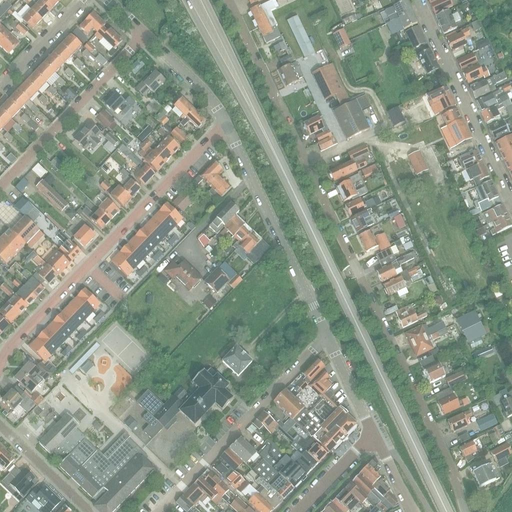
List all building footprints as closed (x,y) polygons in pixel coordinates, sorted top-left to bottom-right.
[(36,5),(31,10),(42,19),(51,10),(40,1),(39,0),(33,0),(33,1),(36,5)] [(58,0),(40,0),(51,10),(59,1),(58,0)] [(384,0),(379,3),(382,8),(391,4),(389,0),(384,0)] [(440,0),(430,5),(434,15),(452,7),(448,0),(440,0)] [(250,11),(258,27),(274,20),(270,12),(275,9),(271,1),(250,11)] [(393,8),(385,11),(390,22),(398,19),(411,13),(406,1),(393,7),(393,8)] [(0,10),(4,14),(11,7),(8,3),(1,10),(0,10)] [(42,19),(31,10),(27,5),(17,15),(22,20),(22,21),(32,30),(42,19)] [(454,23),(460,20),(457,14),(451,17),(448,11),(435,17),(443,35),(444,34),(457,29),(454,23)] [(15,12),(11,16),(19,24),(20,23),(22,21),(22,20),(17,15),(15,12)] [(93,28),(97,33),(102,27),(105,25),(93,13),(85,22),(80,28),(87,34),(93,28)] [(411,13),(398,19),(404,31),(417,25),(411,13)] [(287,22),(296,40),(306,35),(297,17),(287,22)] [(274,20),(258,27),(266,44),(281,37),(276,26),(277,26),(274,20)] [(18,26),(14,31),(17,34),(19,32),(23,36),(28,31),(20,23),(19,24),(18,26)] [(479,23),(471,26),(475,33),(482,30),(479,23)] [(0,44),(9,35),(0,26),(0,44)] [(405,32),(407,38),(420,32),(418,26),(405,32)] [(102,27),(97,33),(113,48),(108,53),(111,57),(119,49),(116,47),(122,41),(110,30),(108,32),(102,27)] [(76,29),(71,34),(77,40),(82,35),(76,29)] [(464,39),(470,36),(466,29),(460,32),(461,34),(457,36),(455,32),(445,37),(452,52),(467,45),(464,39)] [(343,30),(332,35),(339,50),(350,45),(348,42),(343,30)] [(410,43),(423,37),(420,32),(407,38),(410,43)] [(9,35),(0,44),(0,47),(8,55),(18,44),(9,35)] [(306,35),(296,40),(305,58),(315,53),(306,35)] [(70,36),(62,44),(72,55),(81,46),(78,44),(70,36)] [(423,37),(410,43),(413,49),(426,43),(423,37)] [(487,39),(481,42),(484,48),(490,45),(487,39)] [(83,47),(90,54),(95,49),(88,42),(87,44),(83,47)] [(279,44),(282,51),(287,49),(284,42),(279,44)] [(62,44),(53,54),(63,64),(72,55),(62,44)] [(96,60),(95,59),(85,50),(81,54),(91,64),(96,60)] [(416,56),(422,68),(423,68),(427,75),(438,70),(429,50),(416,56)] [(53,54),(45,62),(54,74),(63,64),(53,54)] [(472,54),(456,61),(467,85),(483,77),(484,79),(489,76),(485,68),(480,70),(478,65),(472,54)] [(279,61),(281,67),(293,61),(290,56),(279,61)] [(73,63),(79,69),(83,65),(77,59),(73,63)] [(45,62),(35,73),(45,83),(54,74),(45,62)] [(279,71),(286,87),(298,81),(298,80),(303,78),(296,63),(290,66),(279,71)] [(335,96),(340,107),(349,103),(331,66),(312,75),(325,101),(335,96)] [(74,74),(68,68),(64,73),(70,78),(74,74)] [(35,73),(27,82),(37,92),(45,83),(35,73)] [(137,88),(143,94),(149,88),(154,93),(164,81),(156,73),(150,79),(148,77),(137,88)] [(484,82),(469,89),(474,100),(495,90),(493,86),(495,85),(495,84),(506,79),(503,73),(486,81),(484,82)] [(55,82),(62,88),(66,83),(59,78),(55,82)] [(27,82),(18,91),(28,101),(37,92),(27,82)] [(501,87),(504,93),(511,90),(509,84),(501,87)] [(47,90),(53,97),(57,93),(51,87),(47,90)] [(428,103),(430,106),(440,102),(444,111),(455,106),(451,96),(446,87),(428,95),(431,102),(428,103)] [(69,89),(65,94),(72,101),(77,96),(69,89)] [(18,91),(8,101),(19,111),(28,101),(18,91)] [(500,91),(475,102),(480,113),(501,104),(499,100),(497,101),(495,97),(501,94),(500,91)] [(105,106),(113,113),(118,108),(124,115),(135,104),(126,96),(121,101),(116,95),(105,106)] [(349,103),(340,107),(341,108),(332,112),(337,122),(346,140),(370,129),(366,121),(361,111),(371,107),(366,95),(349,103)] [(499,98),(501,104),(509,100),(506,95),(499,98)] [(50,104),(42,96),(38,100),(45,107),(47,104),(48,105),(50,104)] [(181,117),(184,119),(194,110),(182,98),(175,106),(184,115),(181,117)] [(8,101),(0,109),(0,110),(10,120),(19,111),(8,101)] [(501,104),(480,113),(485,124),(499,118),(496,111),(503,108),(505,109),(510,118),(511,116),(511,105),(509,101),(501,104)] [(145,108),(153,116),(158,111),(150,103),(145,108)] [(29,109),(35,115),(39,111),(33,105),(29,109)] [(398,108),(387,113),(390,121),(393,127),(399,124),(404,122),(398,108)] [(457,109),(442,116),(456,147),(471,140),(464,124),(457,109)] [(0,110),(0,128),(1,129),(10,120),(0,110)] [(95,118),(107,129),(115,121),(103,110),(99,114),(95,118)] [(194,110),(184,119),(180,124),(183,127),(190,120),(198,129),(206,121),(194,110)] [(20,118),(35,132),(39,128),(24,114),(20,118)] [(150,117),(146,122),(153,129),(157,124),(150,117)] [(159,122),(163,127),(169,121),(164,117),(159,122)] [(316,138),(319,143),(332,137),(323,118),(319,120),(318,118),(304,124),(309,136),(322,130),(324,134),(316,138)] [(504,121),(488,128),(494,142),(510,134),(504,121)] [(11,128),(17,134),(22,129),(15,123),(11,128)] [(96,139),(101,134),(100,133),(89,123),(73,139),(85,149),(85,150),(89,146),(93,150),(101,143),(96,139)] [(170,134),(182,145),(188,140),(176,128),(173,131),(170,134)] [(165,141),(160,145),(172,156),(179,148),(160,130),(157,133),(165,141)] [(3,137),(9,142),(13,138),(7,133),(3,137)] [(104,137),(113,146),(118,142),(109,133),(104,137)] [(142,133),(137,139),(141,143),(147,138),(142,133)] [(332,137),(319,143),(317,144),(321,152),(338,144),(334,136),(332,137)] [(511,136),(496,144),(500,153),(511,147),(511,136)] [(146,140),(143,143),(148,148),(152,145),(146,140)] [(143,143),(139,147),(149,157),(145,161),(157,172),(164,164),(153,153),(152,152),(148,148),(143,143)] [(160,145),(153,153),(164,164),(172,156),(160,145)] [(348,154),(352,163),(356,171),(366,166),(362,157),(368,154),(365,146),(348,154)] [(511,147),(500,153),(504,162),(511,158),(511,147)] [(407,156),(412,166),(424,161),(419,151),(407,156)] [(143,169),(134,178),(143,186),(154,175),(131,153),(127,157),(137,167),(139,165),(143,169)] [(464,172),(468,170),(482,163),(477,153),(459,161),(464,172)] [(11,154),(6,159),(12,164),(16,159),(11,154)] [(68,170),(55,157),(51,162),(63,174),(68,170)] [(424,161),(412,166),(416,176),(428,170),(424,161)] [(208,193),(213,198),(217,194),(221,198),(231,188),(218,176),(223,171),(214,162),(201,177),(199,176),(190,185),(194,189),(203,180),(212,189),(208,193)] [(356,171),(352,163),(344,167),(344,166),(329,173),(330,176),(329,176),(331,180),(332,180),(334,182),(356,172),(356,171)] [(482,163),(468,170),(473,180),(475,179),(476,181),(478,180),(479,182),(489,178),(482,163)] [(361,171),(365,179),(378,173),(379,176),(382,175),(380,170),(378,171),(374,164),(361,171)] [(127,185),(122,190),(131,199),(140,189),(131,181),(131,180),(127,176),(128,175),(123,169),(119,173),(123,177),(122,178),(123,179),(122,181),(127,185)] [(35,187),(55,206),(60,211),(67,205),(62,200),(49,187),(55,181),(49,174),(42,181),(42,180),(35,187)] [(339,194),(340,195),(353,189),(352,185),(361,180),(359,175),(343,182),(345,184),(337,188),(337,190),(336,190),(338,195),(339,194)] [(23,179),(15,188),(20,194),(29,185),(23,179)] [(482,202),(478,204),(477,202),(474,203),(477,210),(479,209),(481,212),(500,203),(490,181),(481,186),(481,187),(476,190),(482,202)] [(100,186),(106,192),(110,187),(104,182),(100,186)] [(131,199),(122,190),(119,187),(110,196),(123,208),(131,199)] [(341,197),(339,198),(341,202),(343,201),(343,203),(351,199),(352,201),(368,194),(365,188),(355,193),(353,189),(340,195),(341,197)] [(183,193),(173,203),(182,213),(192,202),(183,193)] [(98,208),(100,210),(110,220),(119,211),(101,194),(97,198),(103,203),(98,208)] [(368,209),(368,211),(370,210),(381,205),(378,197),(362,205),(360,200),(345,207),(350,218),(368,209)] [(22,199),(14,208),(25,218),(33,209),(22,199)] [(166,204),(159,212),(174,227),(182,219),(166,204)] [(212,224),(209,227),(217,235),(220,232),(223,228),(235,216),(239,212),(231,204),(212,224)] [(486,213),(483,215),(486,223),(487,225),(489,225),(491,223),(507,216),(502,206),(486,213)] [(110,220),(100,210),(94,215),(86,207),(82,211),(101,230),(110,220)] [(71,209),(66,215),(69,218),(73,218),(77,214),(71,209)] [(387,213),(390,219),(399,215),(396,209),(387,213)] [(370,210),(368,211),(350,220),(357,234),(367,229),(374,225),(370,218),(375,216),(374,213),(372,214),(370,210)] [(159,212),(151,221),(167,236),(174,227),(159,212)] [(228,232),(233,237),(245,225),(235,216),(223,228),(225,229),(217,236),(222,241),(227,236),(225,235),(228,232)] [(494,230),(490,232),(492,236),(511,227),(507,216),(491,223),(494,230)] [(25,218),(11,232),(25,245),(39,231),(29,222),(25,218)] [(151,221),(143,229),(159,244),(167,236),(151,221)] [(91,233),(94,231),(87,224),(74,238),(84,248),(95,237),(91,233)] [(235,246),(233,248),(236,250),(238,248),(239,247),(253,233),(245,225),(233,237),(238,242),(235,246)] [(143,229),(135,237),(151,252),(159,244),(143,229)] [(25,245),(11,232),(9,230),(0,239),(0,259),(6,265),(25,245)] [(358,237),(366,253),(378,248),(380,252),(391,247),(384,234),(375,239),(371,231),(358,237)] [(65,244),(59,250),(71,261),(80,252),(72,244),(71,244),(69,242),(70,241),(61,232),(56,237),(65,244)] [(253,233),(239,247),(249,256),(247,258),(253,265),(269,248),(253,233)] [(203,235),(198,241),(204,248),(210,241),(203,235)] [(135,237),(127,245),(143,261),(151,252),(135,237)] [(410,242),(403,246),(405,251),(413,248),(410,242)] [(127,245),(119,254),(135,269),(143,261),(127,245)] [(222,251),(226,254),(231,249),(228,245),(222,251)] [(376,255),(379,262),(382,269),(376,272),(381,284),(397,276),(394,272),(400,269),(399,267),(414,259),(411,254),(396,261),(394,255),(399,253),(395,246),(376,255)] [(28,248),(24,251),(29,256),(33,252),(28,248)] [(71,261),(59,250),(46,263),(58,275),(71,261)] [(119,254),(111,262),(127,277),(135,269),(119,254)] [(35,273),(31,277),(32,278),(40,286),(44,282),(48,285),(57,275),(48,266),(37,256),(33,261),(39,266),(40,265),(45,269),(38,276),(35,273)] [(164,272),(172,280),(174,278),(189,292),(201,279),(184,263),(182,265),(175,260),(164,272)] [(204,282),(217,295),(230,280),(224,275),(232,268),(225,261),(217,269),(204,282)] [(271,267),(262,276),(277,291),(287,281),(271,267)] [(417,274),(416,273),(420,271),(418,267),(407,272),(407,271),(398,274),(400,277),(382,286),(388,297),(406,288),(403,283),(411,280),(410,278),(417,274)] [(29,281),(24,286),(23,287),(35,298),(44,290),(40,286),(32,278),(31,277),(24,271),(21,274),(29,281)] [(161,275),(157,279),(164,285),(167,281),(161,275)] [(228,284),(233,289),(242,280),(236,275),(228,284)] [(262,276),(253,286),(268,300),(277,291),(262,276)] [(430,278),(424,281),(427,288),(434,285),(430,278)] [(20,291),(15,295),(27,307),(35,298),(23,287),(24,286),(16,279),(12,283),(20,291)] [(485,294),(478,279),(456,289),(463,304),(485,294)] [(12,299),(7,304),(19,316),(27,307),(15,295),(4,284),(0,288),(12,299)] [(253,286),(244,296),(259,310),(268,300),(253,286)] [(84,290),(76,298),(92,313),(100,305),(84,290)] [(244,296),(235,306),(246,316),(250,320),(259,310),(244,296)] [(76,298),(68,306),(84,321),(92,313),(76,298)] [(212,299),(204,306),(209,311),(216,303),(212,299)] [(222,305),(219,308),(237,326),(246,316),(235,306),(231,302),(226,308),(222,305)] [(19,316),(7,304),(6,306),(3,309),(0,306),(0,314),(10,324),(19,316)] [(68,306),(60,314),(76,330),(84,321),(68,306)] [(395,313),(403,329),(427,318),(424,313),(415,317),(410,306),(395,313)] [(219,315),(213,321),(228,335),(237,326),(219,308),(215,312),(219,315)] [(456,319),(462,332),(480,323),(475,311),(456,319)] [(60,314),(53,323),(68,338),(76,330),(60,314)] [(0,333),(0,334),(9,326),(0,317),(0,333)] [(213,321),(204,331),(219,345),(228,335),(213,321)] [(422,327),(406,335),(411,346),(438,333),(446,329),(444,325),(443,322),(428,330),(426,326),(422,327)] [(53,323),(45,331),(60,346),(68,338),(53,323)] [(480,323),(462,332),(468,344),(486,335),(480,323)] [(438,333),(411,346),(417,357),(433,350),(430,343),(440,338),(440,337),(448,333),(446,329),(438,333)] [(45,331),(37,339),(52,354),(60,346),(45,331)] [(204,331),(195,341),(210,355),(219,345),(204,331)] [(37,339),(29,348),(45,363),(52,354),(37,339)] [(222,362),(238,377),(252,362),(236,347),(222,362)] [(437,349),(428,353),(431,359),(431,358),(440,354),(437,349)] [(481,352),(472,356),(474,362),(483,358),(481,352)] [(431,359),(420,364),(422,368),(430,385),(445,378),(440,368),(439,365),(435,367),(431,358),(431,359)] [(297,387),(302,392),(324,368),(316,361),(303,375),(306,378),(297,387)] [(26,388),(31,393),(43,380),(45,381),(51,374),(40,364),(35,369),(29,363),(15,378),(26,389),(26,388)] [(191,399),(183,407),(180,412),(194,426),(206,415),(207,416),(208,414),(207,413),(215,405),(222,411),(233,400),(224,391),(228,386),(210,369),(206,374),(203,371),(192,383),(196,386),(188,394),(191,397),(190,398),(191,399)] [(447,384),(449,389),(468,380),(465,375),(463,371),(445,379),(447,384)] [(308,387),(321,399),(333,386),(327,381),(330,379),(323,372),(308,387)] [(290,386),(285,390),(294,399),(299,395),(290,386)] [(180,412),(183,407),(178,402),(186,394),(180,389),(164,406),(148,391),(136,403),(147,414),(142,419),(149,426),(143,432),(152,441),(164,428),(167,431),(177,421),(174,418),(180,412)] [(438,403),(444,415),(461,407),(460,405),(462,404),(463,407),(469,404),(466,399),(457,404),(450,389),(435,396),(438,403)] [(294,399),(285,390),(273,403),(292,421),(307,435),(312,439),(313,441),(314,440),(329,453),(335,446),(325,436),(308,414),(308,413),(304,409),(294,399)] [(499,395),(491,399),(496,408),(501,405),(507,419),(511,416),(511,392),(507,395),(505,390),(498,393),(499,395)] [(2,400),(13,411),(18,405),(27,414),(36,405),(24,394),(19,398),(12,391),(2,400)] [(325,395),(308,413),(308,414),(325,436),(335,446),(356,425),(325,395)] [(267,410),(263,413),(271,420),(274,417),(267,410)] [(447,422),(453,433),(468,426),(465,420),(472,417),(470,411),(447,422)] [(263,413),(253,424),(259,431),(263,427),(271,435),(279,427),(271,420),(263,413)] [(67,414),(38,443),(51,456),(52,454),(62,463),(59,467),(71,478),(80,487),(93,499),(97,504),(94,508),(98,511),(113,511),(154,470),(145,461),(147,458),(132,443),(128,439),(130,437),(125,433),(124,435),(103,456),(97,451),(96,452),(85,440),(86,439),(77,429),(79,426),(67,414)] [(493,416),(477,423),(481,433),(498,425),(493,416)] [(131,418),(125,424),(132,431),(138,424),(131,418)] [(511,429),(508,420),(502,423),(506,432),(511,429)] [(97,422),(93,427),(97,431),(101,427),(97,422)] [(247,430),(252,434),(256,430),(252,425),(247,430)] [(493,429),(498,439),(505,435),(500,425),(493,429)] [(279,427),(275,431),(277,433),(279,432),(293,444),(291,446),(296,450),(302,456),(294,464),(306,476),(318,464),(299,447),(294,442),(286,434),(279,427)] [(458,438),(461,444),(470,439),(467,433),(458,438)] [(299,436),(294,442),(299,447),(318,464),(327,455),(317,445),(317,444),(313,441),(312,439),(307,444),(299,436)] [(244,463),(248,467),(259,456),(257,454),(241,438),(231,449),(244,463)] [(459,447),(467,464),(484,451),(478,438),(459,447)] [(285,482),(294,490),(306,476),(294,464),(270,441),(257,454),(259,456),(282,477),(282,476),(286,480),(285,482)] [(491,452),(493,457),(496,462),(511,454),(511,452),(510,449),(508,444),(491,452)] [(240,468),(244,463),(231,449),(230,450),(229,449),(220,458),(220,459),(225,463),(235,472),(240,468)] [(4,451),(0,456),(0,467),(3,471),(14,460),(4,451)] [(252,470),(284,500),(294,490),(285,482),(286,480),(282,476),(282,477),(259,456),(248,467),(252,471),(252,470)] [(368,465),(359,475),(372,487),(379,480),(381,477),(377,473),(381,469),(372,461),(368,465)] [(221,464),(215,470),(227,482),(236,491),(244,499),(253,490),(251,488),(245,482),(235,473),(230,468),(227,470),(221,464)] [(473,473),(480,488),(499,479),(492,464),(473,473)] [(9,474),(1,482),(8,488),(10,486),(23,499),(27,494),(39,482),(26,469),(22,473),(16,480),(9,474)] [(253,490),(255,492),(274,510),(284,500),(252,470),(252,471),(246,476),(254,484),(251,488),(253,490)] [(208,471),(201,478),(204,481),(214,491),(218,495),(221,498),(224,495),(229,491),(221,484),(211,474),(208,471)] [(359,475),(352,482),(372,501),(377,506),(380,503),(381,502),(370,492),(373,488),(372,487),(359,475)] [(201,478),(194,485),(201,491),(205,495),(212,502),(218,495),(214,491),(204,481),(201,478)] [(390,491),(379,480),(372,487),(373,488),(393,508),(397,503),(395,502),(396,501),(388,493),(390,491)] [(350,483),(343,490),(356,502),(357,500),(359,502),(358,504),(359,504),(360,503),(362,505),(366,500),(369,504),(372,501),(352,482),(351,484),(350,483)] [(183,497),(176,504),(184,511),(188,511),(193,507),(205,495),(201,491),(194,485),(187,492),(183,497)] [(38,511),(50,511),(60,503),(45,488),(41,492),(37,488),(26,500),(31,504),(34,501),(42,508),(38,511)] [(343,490),(331,502),(340,511),(347,511),(348,511),(350,511),(359,504),(358,504),(359,502),(357,500),(356,502),(343,490)] [(272,511),(274,510),(255,492),(246,501),(257,511),(272,511)] [(237,499),(230,506),(236,511),(251,511),(240,501),(237,499)] [(340,511),(331,502),(321,511),(340,511)] [(380,503),(377,506),(382,511),(383,511),(385,511),(388,510),(380,503)]
